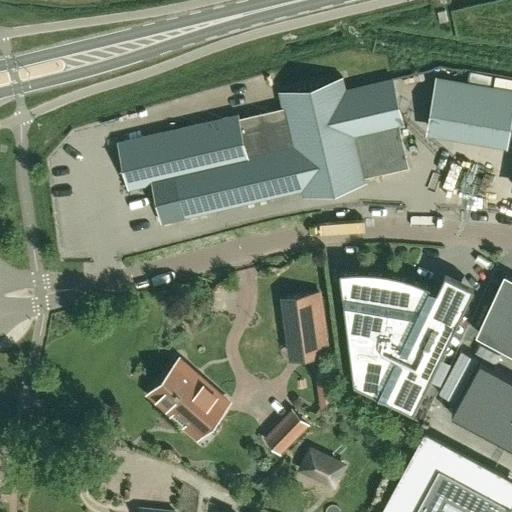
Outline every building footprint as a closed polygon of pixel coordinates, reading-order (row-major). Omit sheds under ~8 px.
[(511,113),(511,89),(436,76),(436,79),(429,121),(428,124),(508,137),(511,113)] [(238,113),(142,136),(153,182),(176,177),(185,216),(302,189),(303,195),(367,180),(366,176),(408,166),(399,126),(404,125),(393,77),(345,88),(343,77),(279,91),(283,107),(238,117),(238,113)] [(363,267),(352,267),(340,269),(356,381),(416,409),(475,283),(445,270),(437,287),(430,284),(431,282),(421,277),(410,274),(398,271),(387,268),(375,267),(363,267)] [(511,278),(505,275),(478,332),(511,350),(511,278)] [(327,352),(319,291),(286,296),(295,356),(327,352)] [(225,397),(191,368),(177,356),(147,390),(196,432),(225,397)] [(451,414),(511,446),(511,378),(480,361),(451,414)] [(329,370),(315,372),(321,410),(333,398),(329,370)] [(292,406),(262,436),(280,453),(309,423),(292,406)] [(342,464),(311,449),(302,467),(333,482),(342,464)] [(439,465),(413,511),(507,511),(511,504),(510,503),(510,504),(439,465)]
